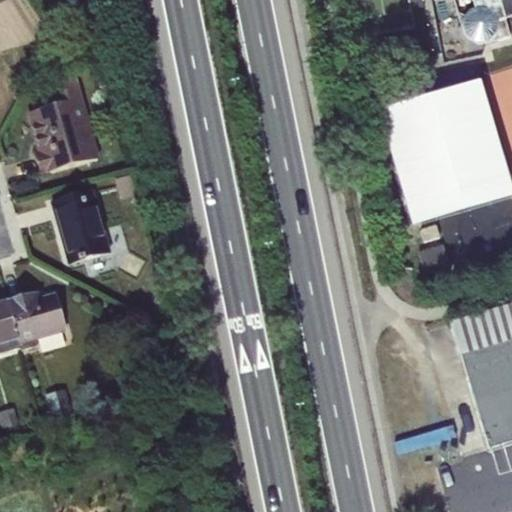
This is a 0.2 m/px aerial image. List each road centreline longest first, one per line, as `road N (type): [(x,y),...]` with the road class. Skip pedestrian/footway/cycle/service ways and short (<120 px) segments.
road 1 (trunk): [(181,0),(286,511)]
road 2 (trunk): [(356,511),(252,0)]
